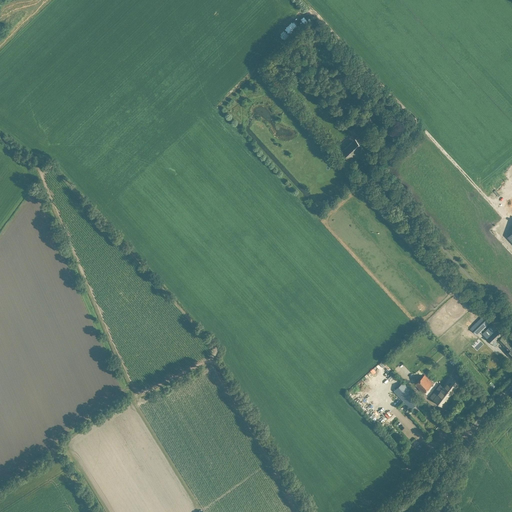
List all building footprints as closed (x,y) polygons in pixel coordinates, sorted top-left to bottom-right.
[(358,128),(355,131),(359,135),(366,129),(369,125),(363,120),(359,124),(360,126),(358,128)] [(342,151),(339,153),(345,159),(347,157),(348,159),(362,146),(355,138),(341,151),(342,151)] [(470,328),(477,335),(491,321),(484,314),(470,328)] [(492,324),(482,334),(492,343),(495,340),(502,334),(502,333),(504,331),(500,327),(495,321),(492,324)] [(510,344),(502,335),(498,340),(506,348),(509,351),(507,353),(511,358),(511,346),(510,344)] [(423,392),(433,383),(424,375),(415,384),(423,392)] [(459,383),(455,380),(451,377),(441,389),(440,391),(436,396),(435,395),(432,398),(442,406),(459,383)] [(420,400),(403,382),(394,391),(411,409),(420,400)]
